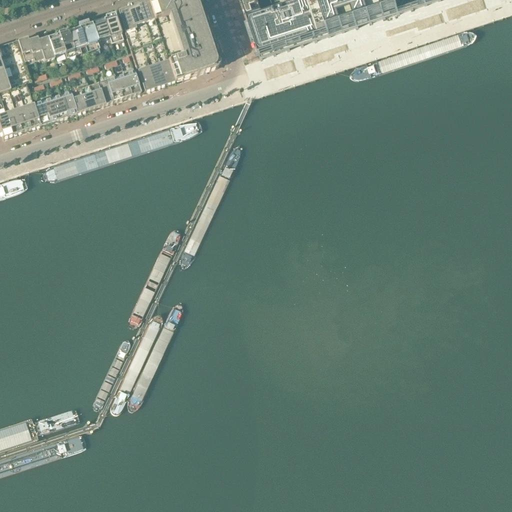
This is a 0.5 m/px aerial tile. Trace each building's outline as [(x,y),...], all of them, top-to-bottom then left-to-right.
[(219,64),(197,0),(149,0),(148,0),(155,22),(144,25),(133,29),(134,32),(124,35),(137,73),(147,70),(158,66),(169,63),(176,84),(215,71),(216,71),(217,70),(218,69),(218,68),(219,67),(219,66),(219,65),(219,64)] [(155,22),(148,0),(137,4),(144,25),(155,22)] [(239,0),(260,62),(260,63),(329,40),(329,41),(399,19),(399,16),(448,0),(239,0)] [(144,25),(137,4),(126,7),(127,10),(133,29),(144,25)] [(134,32),(133,29),(127,10),(117,14),(118,16),(124,35),(134,32)] [(104,21),(103,21),(109,40),(111,46),(123,42),(115,18),(114,16),(104,19),(104,21)] [(101,22),(91,25),(97,44),(109,40),(103,21),(101,22)] [(87,22),(77,25),(79,29),(85,48),(87,54),(99,50),(97,44),(91,25),(88,26),(87,22)] [(85,48),(79,29),(67,33),(73,52),(79,50),(85,48)] [(75,58),(73,52),(67,33),(65,34),(64,32),(58,34),(58,36),(64,55),(66,61),(75,58)] [(64,55),(58,36),(47,40),(53,59),(64,55)] [(54,61),(53,59),(47,40),(42,41),(42,38),(36,40),(43,61),(44,64),(54,61)] [(35,64),(28,43),(27,40),(18,43),(25,67),(35,64)] [(43,61),(36,40),(28,43),(35,64),(43,61)] [(176,84),(169,63),(158,66),(165,87),(176,84)] [(165,87),(158,66),(147,70),(154,91),(165,87)] [(132,70),(122,74),(123,77),(130,99),(140,95),(132,70)] [(154,91),(147,70),(137,73),(144,94),(154,91)] [(113,77),(104,80),(105,83),(112,105),(122,101),(115,80),(114,76),(113,77)] [(123,77),(115,80),(122,101),(130,99),(123,77)] [(0,94),(10,92),(6,81),(0,83),(0,94)] [(112,105),(105,83),(97,86),(104,107),(112,105)] [(77,88),(76,89),(78,92),(85,114),(95,110),(88,89),(87,85),(77,88)] [(97,86),(88,89),(95,110),(104,107),(97,86)] [(78,92),(69,95),(76,116),(85,114),(78,92)] [(69,95),(60,98),(67,119),(76,116),(69,95)] [(40,100),(41,104),(48,126),(58,122),(51,101),(50,97),(40,100)] [(60,98),(51,101),(58,122),(67,119),(60,98)] [(48,126),(41,104),(33,107),(40,128),(48,126)] [(33,107),(23,110),(30,132),(40,128),(33,107)] [(23,110),(14,113),(21,135),(30,132),(23,110)] [(14,113),(4,116),(11,138),(21,135),(14,113)] [(4,116),(0,117),(0,134),(2,141),(11,138),(4,116)]
